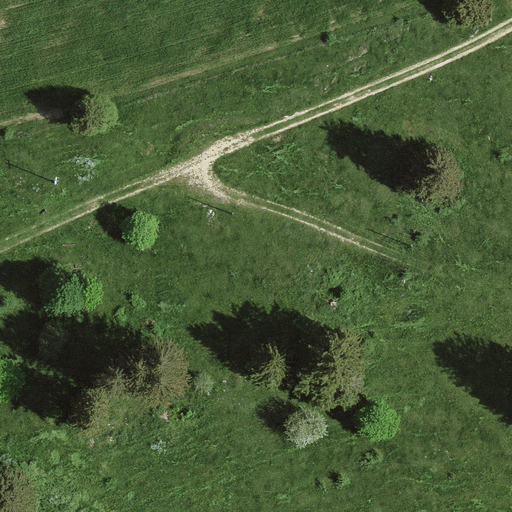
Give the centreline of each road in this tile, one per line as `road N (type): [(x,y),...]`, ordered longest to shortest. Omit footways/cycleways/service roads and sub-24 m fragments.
road 1 (track): [(0,251),(204,169),(410,259)]
road 2 (track): [(511,23),(204,169)]
